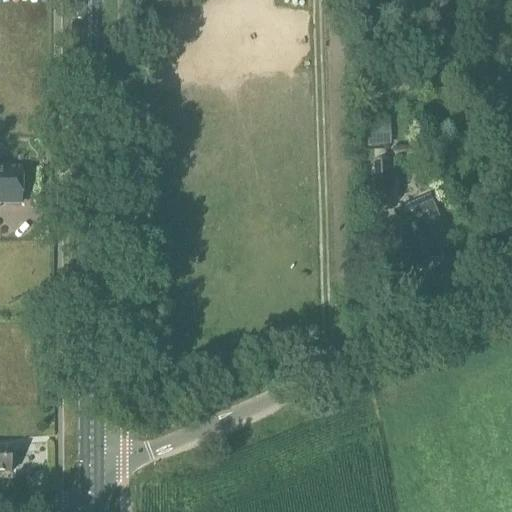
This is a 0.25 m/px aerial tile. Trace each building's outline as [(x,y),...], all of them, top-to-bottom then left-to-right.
[(366,125),(366,147),(390,146),(390,124),(366,125)] [(387,164),(373,164),(375,196),(388,195),(387,164)] [(0,204),(20,205),(21,171),(0,170),(0,204)] [(438,260),(424,227),(430,225),(426,214),(385,231),(394,253),(406,248),(415,269),(438,260)] [(0,475),(9,475),(9,450),(0,450),(0,475)]
